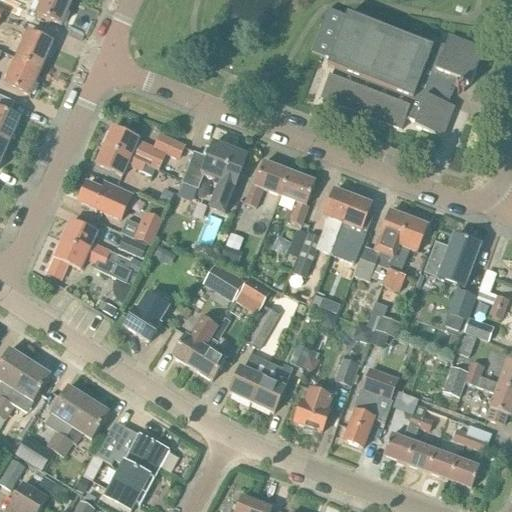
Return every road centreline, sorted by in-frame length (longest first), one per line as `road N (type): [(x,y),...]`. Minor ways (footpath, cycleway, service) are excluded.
road 1 (residential): [(105,64),(450,199),(483,203)]
road 2 (residential): [(231,446),(0,301)]
road 3 (residential): [(0,269),(105,64)]
road 4 (residential): [(411,511),(231,446)]
